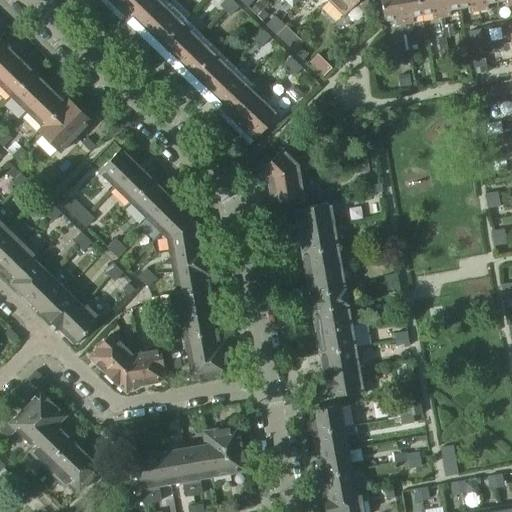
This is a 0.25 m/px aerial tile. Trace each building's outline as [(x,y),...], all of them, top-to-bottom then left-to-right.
[(141,0),(110,0),(108,2),(124,18),(126,16),(141,0)] [(157,0),(141,0),(126,16),(124,18),(125,19),(127,16),(142,31),(165,7),(157,0)] [(224,0),(219,6),(224,11),(233,2),(230,0),(224,0)] [(327,0),(328,0),(343,15),(357,0),(327,0)] [(366,0),(362,0),(355,8),(364,17),(374,7),(366,0)] [(395,25),(403,24),(398,0),(379,0),(383,21),(394,19),(395,25)] [(418,0),(398,0),(403,24),(413,22),(412,16),(421,14),(418,0)] [(437,0),(418,0),(421,14),(431,13),(432,19),(441,17),(437,0)] [(457,0),(437,0),(441,17),(450,15),(449,10),(459,8),(457,0)] [(476,0),(457,0),(459,8),(468,6),(470,12),(478,10),(476,0)] [(496,0),(476,0),(478,10),(487,9),(486,3),(496,1),(496,0)] [(233,2),(224,11),(229,16),(238,7),(233,2)] [(257,2),(250,9),(257,15),(264,7),(257,2)] [(165,7),(142,31),(158,47),(181,23),(165,7)] [(265,25),(270,30),(279,21),(274,16),(265,25)] [(279,21),(270,30),(276,35),(284,26),(279,21)] [(181,23),(158,47),(174,62),(197,38),(181,23)] [(453,36),(451,24),(443,25),(445,37),(453,36)] [(250,36),(255,41),(264,32),(259,27),(250,36)] [(479,29),(467,31),(468,40),(480,37),(479,29)] [(264,32),(255,41),(261,46),(269,37),(264,32)] [(405,34),(407,46),(417,44),(415,32),(405,34)] [(294,35),(285,44),(293,52),(298,46),(301,43),(294,35)] [(197,38),(174,62),(190,78),(213,54),(197,38)] [(445,38),(438,39),(440,55),(448,54),(445,38)] [(0,75),(18,58),(1,42),(0,42),(0,75)] [(293,52),(302,60),(307,55),(298,46),(293,52)] [(213,54),(190,78),(206,93),(229,69),(213,54)] [(18,58),(0,75),(0,86),(10,97),(33,73),(18,58)] [(282,67),(287,72),(296,63),(291,58),(282,67)] [(472,61),(473,68),(485,66),(484,59),(472,61)] [(296,63),(287,72),(293,77),(301,68),(296,63)] [(229,69),(206,93),(221,107),(219,110),(220,111),(245,85),(229,69)] [(33,73),(10,97),(26,113),(49,89),(33,73)] [(509,75),(499,76),(500,83),(510,81),(509,75)] [(261,100),(245,85),(220,111),(236,126),(261,100)] [(466,90),(468,97),(480,95),(478,88),(466,90)] [(41,127),(53,115),(64,103),(49,89),(26,113),(41,127)] [(90,120),(89,119),(88,115),(83,109),(79,109),(68,99),(64,103),(53,115),(75,136),(90,120)] [(277,116),(261,100),(236,126),(250,140),(251,141),(276,116),(277,116)] [(53,115),(41,127),(36,132),(58,153),(75,136),(53,115)] [(471,119),(473,127),(485,124),(483,117),(471,119)] [(485,124),(473,127),(474,134),(486,132),(485,124)] [(6,133),(0,139),(0,144),(2,147),(11,138),(6,133)] [(89,152),(95,146),(86,138),(81,143),(89,152)] [(12,156),(17,161),(25,153),(20,147),(12,156)] [(98,172),(113,187),(135,164),(120,149),(98,172)] [(281,150),(271,160),(267,156),(254,168),(266,181),(299,175),(297,165),(281,149),(281,150)] [(68,155),(57,166),(65,173),(75,162),(68,155)] [(478,157),(479,164),(491,162),(490,155),(478,157)] [(354,159),(355,166),(367,165),(366,157),(354,159)] [(491,162),(479,164),(480,171),(492,169),(491,162)] [(152,181),(135,164),(113,187),(130,203),(152,181)] [(367,165),(355,166),(356,174),(368,172),(367,165)] [(11,183),(17,188),(25,180),(20,174),(11,183)] [(299,175),(266,181),(271,204),(271,203),(302,198),(303,198),(299,175)] [(25,180),(17,188),(22,193),(30,184),(25,180)] [(168,196),(152,181),(130,203),(145,218),(168,196)] [(368,186),(369,193),(381,191),(380,184),(368,186)] [(484,194),(485,201),(497,199),(496,192),(484,194)] [(184,212),(168,196),(145,218),(162,234),(184,212)] [(64,207),(79,221),(87,213),(72,198),(64,207)] [(497,199),(485,201),(487,209),(499,206),(497,199)] [(293,209),(297,231),(333,225),(329,202),(329,203),(293,209)] [(41,212),(47,218),(55,209),(50,203),(41,212)] [(55,209),(47,218),(52,222),(60,213),(55,209)] [(194,213),(187,214),(184,212),(162,234),(166,238),(168,251),(199,246),(194,213)] [(87,213),(79,221),(85,227),(93,218),(87,213)] [(333,225),(297,231),(297,232),(301,252),(301,253),(337,247),(333,225)] [(8,226),(0,234),(0,264),(23,242),(8,226)] [(491,231),(492,239),(504,237),(503,229),(491,231)] [(376,233),(377,240),(389,237),(388,230),(376,233)] [(71,241),(77,246),(85,238),(80,233),(71,241)] [(389,237),(377,240),(379,247),(391,245),(389,237)] [(504,237),(492,239),(493,246),(505,244),(504,237)] [(85,238),(77,246),(82,252),(90,243),(85,238)] [(106,248),(111,253),(120,244),(115,239),(106,248)] [(0,264),(0,271),(11,282),(11,283),(12,282),(34,260),(38,256),(23,242),(0,264)] [(120,244),(111,253),(117,258),(125,249),(120,244)] [(199,246),(168,251),(172,273),(209,267),(205,245),(199,246)] [(337,247),(301,253),(301,254),(305,274),(305,275),(341,269),(337,247)] [(11,283),(11,282),(10,283),(25,298),(49,275),(34,260),(12,282),(11,283)] [(103,272),(108,277),(117,269),(111,263),(103,272)] [(209,267),(172,273),(176,294),(210,288),(208,277),(210,276),(209,267)] [(117,269),(108,277),(113,282),(122,273),(117,269)] [(137,278),(142,283),(151,274),(145,269),(137,278)] [(341,269),(305,275),(308,297),(309,297),(345,291),(341,269)] [(151,274),(142,283),(147,288),(156,279),(151,274)] [(384,276),(385,283),(397,281),(396,274),(384,276)] [(49,275),(25,298),(41,313),(64,290),(49,275)] [(397,281),(385,283),(387,291),(399,288),(397,281)] [(511,282),(500,285),(502,292),(511,290),(511,282)] [(127,283),(121,289),(128,296),(134,290),(127,283)] [(210,288),(176,294),(179,316),(213,310),(210,288)] [(64,290),(41,313),(57,329),(80,305),(64,290)] [(511,290),(502,292),(503,299),(511,297),(511,290)] [(347,303),(345,291),(309,297),(308,297),(306,300),(308,308),(311,309),(347,303)] [(80,305),(57,329),(73,344),(75,343),(78,343),(83,338),(82,334),(100,316),(84,301),(80,305)] [(347,303),(311,309),(311,311),(315,332),(351,325),(347,303)] [(146,306),(138,307),(140,319),(147,318),(146,306)] [(213,310),(179,316),(183,338),(217,332),(213,310)] [(351,325),(315,332),(318,354),(355,348),(351,325)] [(17,337),(8,329),(3,334),(12,343),(17,337)] [(217,332),(183,338),(187,358),(224,352),(222,342),(219,343),(217,332)] [(394,334),(395,341),(407,339),(406,332),(394,334)] [(88,357),(105,374),(127,350),(110,334),(88,357)] [(407,339),(395,341),(396,348),(408,346),(407,339)] [(355,348),(318,354),(322,375),(359,370),(355,348)] [(159,349),(138,353),(143,384),(164,381),(159,349)] [(127,350),(105,374),(125,393),(131,386),(143,384),(138,353),(131,354),(127,350)] [(224,352),(187,358),(191,380),(227,373),(224,352)] [(166,355),(167,362),(179,360),(177,353),(166,355)] [(179,360),(167,362),(168,369),(180,367),(179,360)] [(359,370),(322,375),(326,397),(362,392),(359,370)] [(40,376),(35,371),(26,380),(32,385),(40,376)] [(405,387),(406,394),(418,392),(417,385),(405,387)] [(39,392),(24,407),(49,432),(55,425),(64,416),(39,392)] [(406,395),(408,409),(398,411),(400,418),(412,416),(421,414),(418,393),(406,395)] [(307,411),(311,433),(344,428),(340,405),(339,405),(308,411),(308,410),(307,411)] [(9,425),(15,430),(32,447),(33,448),(49,432),(24,407),(8,424),(9,425)] [(412,416),(400,418),(401,425),(413,424),(412,416)] [(6,439),(15,430),(9,425),(1,434),(6,439)] [(70,440),(55,425),(49,432),(33,448),(32,447),(28,452),(44,467),(70,440)] [(202,432),(205,446),(206,455),(241,449),(237,426),(202,432)] [(344,428),(311,433),(315,456),(348,450),(344,428)] [(85,454),(70,440),(44,467),(58,481),(85,454)] [(452,445),(440,448),(444,477),(457,474),(452,445)] [(205,446),(185,449),(192,496),(201,494),(199,479),(210,477),(206,455),(205,446)] [(185,449),(164,453),(169,484),(181,482),(184,497),(192,496),(185,449)] [(241,449),(206,455),(210,477),(245,471),(241,449)] [(348,450),(315,456),(319,479),(352,473),(348,450)] [(425,451),(418,452),(406,454),(407,461),(424,458),(426,458),(425,451)] [(164,453),(143,456),(151,503),(160,501),(158,486),(169,484),(164,453)] [(100,469),(85,454),(58,481),(65,487),(69,483),(78,492),(100,469)] [(143,504),(151,503),(143,456),(122,460),(128,491),(140,489),(143,504)] [(426,465),(424,458),(407,461),(408,468),(426,465)] [(352,473),(319,479),(323,502),(360,495),(359,491),(355,492),(352,473)] [(501,474),(494,475),(496,487),(503,486),(501,474)] [(489,489),(496,487),(494,475),(487,477),(489,489)] [(464,481),(457,482),(459,494),(466,493),(464,481)] [(13,491),(18,496),(26,487),(21,482),(13,491)] [(451,495),(459,494),(457,482),(449,483),(451,495)] [(386,499),(393,498),(391,486),(384,487),(386,499)] [(26,487),(18,496),(23,501),(32,492),(26,487)] [(91,487),(83,496),(88,501),(97,493),(91,487)] [(426,487),(419,488),(421,501),(428,499),(426,487)] [(414,502),(421,501),(419,488),(412,490),(414,502)] [(363,511),(360,495),(323,502),(324,511),(363,511)] [(250,496),(243,497),(245,509),(253,508),(250,496)] [(82,497),(74,506),(79,511),(87,502),(82,497)] [(238,511),(245,509),(243,497),(236,499),(238,511)]
